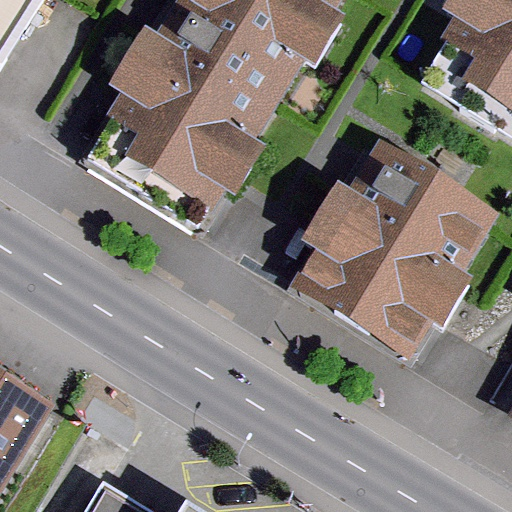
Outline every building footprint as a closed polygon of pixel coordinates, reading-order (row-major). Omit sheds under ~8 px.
[(0,0),(0,68),(43,1),(41,0),(0,0)] [(350,0),(176,0),(82,163),(215,240),(353,1),(350,0)] [(511,0),(456,0),(401,95),(511,158),(511,0)] [(495,230),(364,154),(286,287),(359,330),(417,363),(495,230)] [(511,381),(500,403),(511,409),(511,381)] [(0,492),(43,418),(0,393),(0,492)] [(130,511),(110,500),(102,511),(130,511)]
